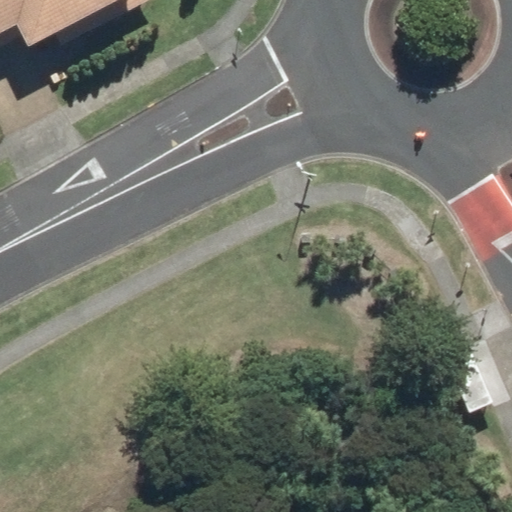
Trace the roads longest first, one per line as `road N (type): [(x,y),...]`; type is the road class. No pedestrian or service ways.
road 1 (residential): [(139,175),(304,44)]
road 2 (residential): [(332,106),(139,175)]
road 3 (residential): [(139,175),(0,244)]
road 4 (tertiary): [(455,148),(388,144),(332,106)]
